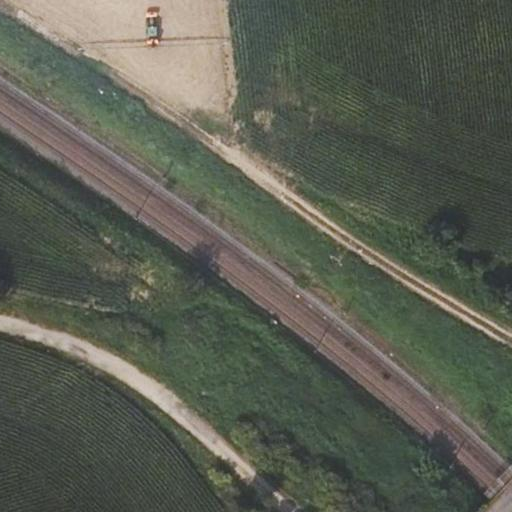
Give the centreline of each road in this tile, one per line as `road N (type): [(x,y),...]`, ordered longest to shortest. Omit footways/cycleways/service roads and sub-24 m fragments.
road 1 (track): [(511,306),(443,266),(289,145),(68,0)]
road 2 (track): [(0,322),(98,355),(162,397),(290,511)]
